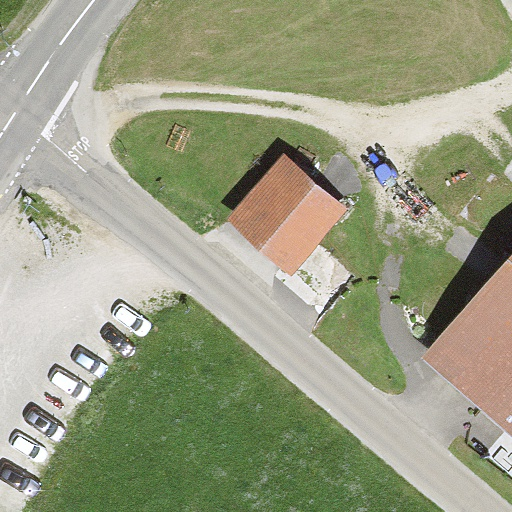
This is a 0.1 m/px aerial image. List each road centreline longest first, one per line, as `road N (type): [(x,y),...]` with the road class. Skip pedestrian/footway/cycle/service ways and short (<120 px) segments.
road 1 (tertiary): [(11,114),(130,203),(495,511)]
road 2 (secondary): [(94,0),(11,114)]
